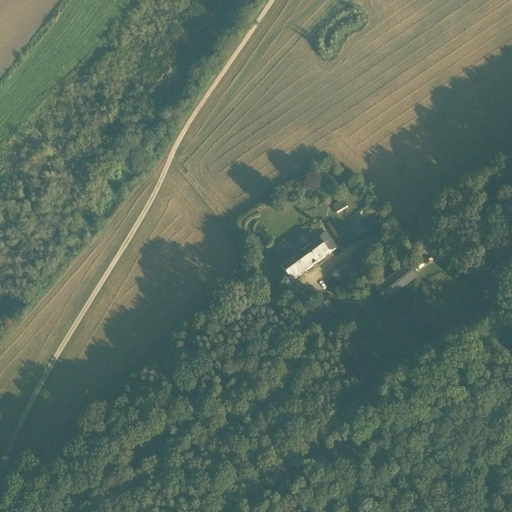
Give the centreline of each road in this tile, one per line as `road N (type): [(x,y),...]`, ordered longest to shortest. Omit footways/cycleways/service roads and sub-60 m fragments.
road 1 (track): [(171,155),(234,237),(241,269),(233,286),(0,480)]
road 2 (track): [(0,470),(171,155)]
road 3 (track): [(228,511),(511,306)]
road 4 (track): [(299,289),(368,241),(400,235),(432,244),(511,306)]
road 5 (track): [(273,0),(171,155)]
